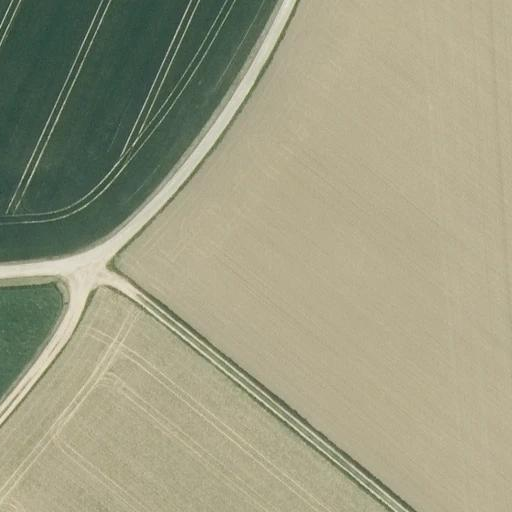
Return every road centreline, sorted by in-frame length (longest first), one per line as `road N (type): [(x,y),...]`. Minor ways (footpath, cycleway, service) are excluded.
road 1 (track): [(294,0),(241,103),(130,233),(66,268),(0,273)]
road 2 (track): [(85,262),(400,511)]
road 3 (track): [(85,262),(68,322),(0,416)]
